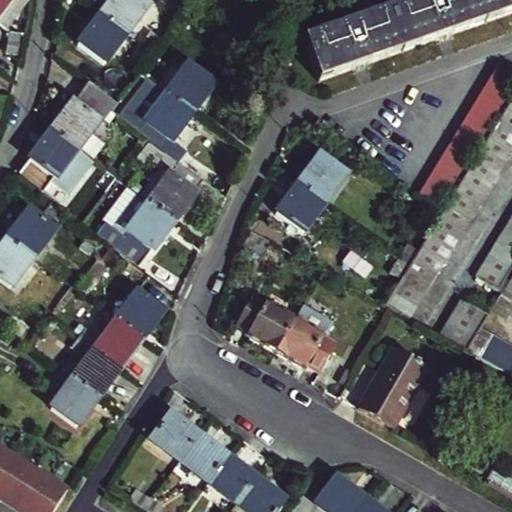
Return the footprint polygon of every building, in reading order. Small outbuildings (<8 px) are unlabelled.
[(26,0),(0,0),(0,25),(5,29),(27,0),(26,0)] [(140,0),(113,0),(101,16),(126,35),(144,10),(148,5),(140,0)] [(320,82),(511,13),(511,0),(426,0),(305,42),(320,82)] [(155,18),(144,10),(126,35),(136,43),(155,18)] [(189,23),(201,33),(209,23),(196,13),(189,23)] [(104,64),(126,35),(101,16),(79,45),(104,64)] [(24,44),(28,25),(16,23),(13,36),(24,44)] [(154,56),(164,42),(155,35),(144,49),(154,56)] [(24,44),(13,36),(10,52),(23,54),(24,44)] [(154,56),(144,49),(136,61),(144,68),(150,60),(154,56)] [(144,68),(139,74),(149,81),(159,67),(150,60),(144,68)] [(175,65),(158,88),(192,114),(214,84),(190,66),(185,73),(175,65)] [(511,77),(497,68),(488,82),(511,97),(511,96),(511,77)] [(139,74),(129,88),(158,109),(148,122),(120,101),(116,105),(110,113),(150,143),(203,183),(211,172),(172,142),(192,114),(158,88),(149,81),(139,74)] [(511,97),(488,82),(480,95),(504,109),(511,97)] [(102,124),(110,113),(116,105),(88,84),(52,132),(77,150),(92,161),(104,144),(89,134),(99,122),(102,124)] [(0,114),(4,118),(11,98),(0,95),(0,94),(0,114)] [(504,109),(480,95),(473,108),(496,122),(504,109)] [(496,122),(473,108),(465,120),(488,135),(496,122)] [(511,118),(505,114),(497,127),(511,135),(511,118)] [(488,135),(465,120),(457,134),(481,148),(488,135)] [(511,135),(497,127),(492,136),(511,148),(511,135)] [(55,179),(77,150),(52,132),(20,175),(61,205),(71,191),(55,179)] [(481,148),(457,134),(449,146),(473,160),(481,148)] [(511,148),(492,136),(484,147),(507,162),(511,154),(511,148)] [(175,222),(203,183),(150,143),(139,159),(148,166),(152,161),(161,168),(141,195),(151,202),(150,204),(175,222)] [(473,160),(449,146),(441,159),(465,174),(473,160)] [(484,147),(478,158),(501,173),(507,162),(484,147)] [(323,157),(300,186),(325,204),(347,175),(323,157)] [(478,158),(471,170),(494,184),(501,173),(478,158)] [(457,186),(465,174),(441,159),(433,172),(457,186)] [(494,184),(471,170),(463,182),(486,196),(494,184)] [(457,186),(433,172),(425,185),(449,199),(457,186)] [(117,180),(108,173),(98,186),(107,193),(117,180)] [(486,196),(463,182),(456,193),(480,207),(486,196)] [(449,199),(425,185),(417,198),(441,212),(449,199)] [(303,234),(325,204),(300,186),(278,216),(303,234)] [(456,193),(450,204),(473,218),(480,207),(456,193)] [(175,222),(150,204),(140,197),(121,223),(131,230),(117,250),(141,268),(175,222)] [(450,204),(443,215),(466,230),(473,218),(450,204)] [(83,224),(92,231),(103,218),(93,211),(83,224)] [(30,212),(8,241),(32,259),(54,230),(30,212)] [(443,215),(435,227),(459,241),(466,230),(443,215)] [(435,227),(428,238),(452,252),(459,241),(435,227)] [(511,237),(504,233),(497,245),(511,254),(511,237)] [(272,245),(252,234),(245,247),(264,258),(272,245)] [(421,249),(445,264),(452,252),(428,238),(421,249)] [(0,280),(10,288),(32,259),(8,241),(0,251),(0,280)] [(409,245),(400,260),(410,268),(414,261),(420,252),(409,245)] [(511,254),(497,245),(490,256),(511,270),(511,254)] [(437,276),(445,264),(421,249),(420,252),(414,261),(437,276)] [(511,270),(490,256),(483,268),(506,282),(511,272),(511,270)] [(391,274),(402,281),(408,272),(410,268),(400,260),(391,274)] [(408,272),(431,287),(437,276),(414,261),(410,268),(408,272)] [(477,279),(499,292),(506,282),(483,268),(477,279)] [(424,298),(431,287),(408,272),(402,281),(401,283),(424,298)] [(91,281),(82,274),(72,288),(81,295),(91,281)] [(511,301),(511,282),(503,296),(511,301)] [(401,283),(393,295),(417,310),(424,298),(401,283)] [(117,321),(141,340),(163,311),(139,292),(117,321)] [(386,307),(392,311),(410,321),(417,310),(393,295),(386,307)] [(276,354),(295,320),(267,303),(265,305),(253,298),(236,327),(249,335),(247,338),(276,354)] [(463,300),(456,312),(482,329),(489,317),(463,300)] [(1,306),(0,307),(0,332),(12,315),(1,306)] [(482,329),(456,312),(448,324),(474,341),(482,329)] [(295,320),(276,354),(306,371),(308,368),(319,375),(336,345),(323,338),(324,336),(295,320)] [(96,350),(120,368),(141,340),(117,321),(96,350)] [(474,341),(448,324),(440,338),(467,353),(474,341)] [(474,341),(467,353),(477,358),(481,360),(494,337),(482,329),(474,341)] [(494,337),(481,360),(493,367),(506,343),(494,337)] [(493,367),(505,374),(511,361),(511,346),(506,343),(493,367)] [(393,349),(359,410),(392,429),(427,369),(393,349)] [(96,350),(74,380),(98,398),(120,368),(96,350)] [(98,398),(74,380),(52,409),(76,427),(98,398)] [(180,461),(199,436),(171,415),(152,439),(180,461)] [(199,436),(180,461),(210,483),(228,459),(199,436)] [(0,446),(0,469),(10,453),(0,446)] [(10,453),(0,469),(0,498),(16,509),(39,472),(10,453)] [(228,459),(210,483),(238,505),(257,480),(228,459)] [(45,463),(39,472),(68,490),(74,481),(45,463)] [(511,477),(497,469),(488,484),(511,498),(511,477)] [(39,472),(16,509),(20,511),(54,511),(68,490),(39,472)] [(329,511),(354,511),(364,500),(336,479),(317,502),(329,511)] [(257,480),(238,505),(247,511),(280,511),(287,503),(257,480)] [(135,492),(129,502),(143,511),(150,502),(135,492)] [(378,511),(364,500),(354,511),(378,511)] [(161,511),(163,510),(150,502),(143,511),(144,511),(161,511)]
